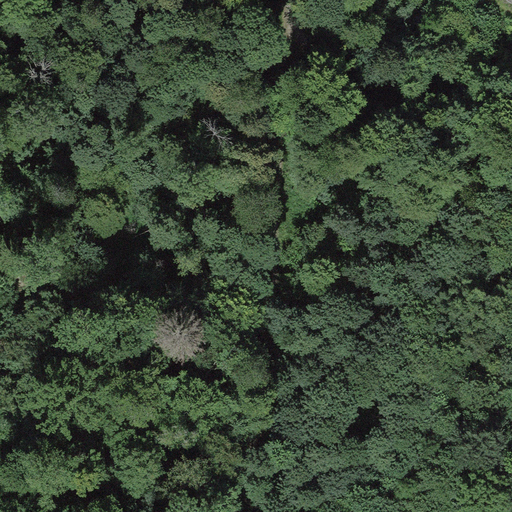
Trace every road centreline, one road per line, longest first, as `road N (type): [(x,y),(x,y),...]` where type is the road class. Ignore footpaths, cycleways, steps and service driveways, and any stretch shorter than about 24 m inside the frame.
road 1 (track): [(290,16),(234,511)]
road 2 (track): [(290,0),(290,16),(324,64),(511,192)]
